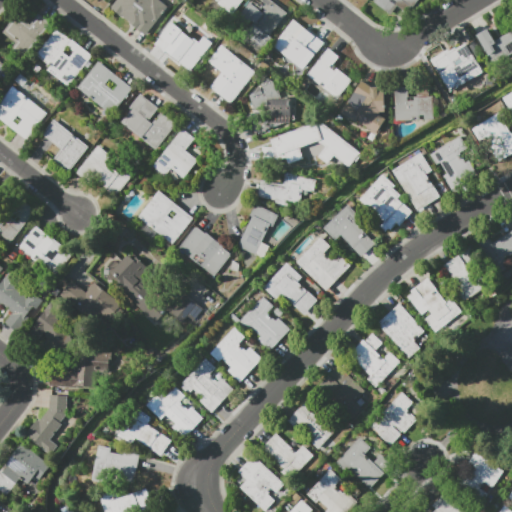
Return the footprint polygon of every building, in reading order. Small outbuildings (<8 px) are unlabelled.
[(111,8),(117,0),(161,0),(169,6),(146,35),(111,8)] [(243,0),(233,14),(231,12),(218,3),(221,0),(243,0)] [(262,14),(249,4),(252,0),(272,0),(287,12),(263,43),(250,32),(255,27),(253,26),(262,14)] [(373,0),(417,0),(406,15),(396,7),(391,15),(373,1),(373,0)] [(22,60),(10,50),(16,43),(2,33),(17,15),(30,25),(39,14),(51,24),(22,60)] [(166,52),(155,44),(174,21),(209,49),(191,71),(173,56),(178,50),(172,45),(166,52)] [(511,25),(511,52),(494,64),(476,36),(488,29),(495,41),(509,32),(507,29),(511,25)] [(313,34),(324,43),(303,70),(273,46),(288,27),(307,42),(313,34)] [(68,87),(47,70),(50,66),(36,55),(57,29),(72,40),(72,39),(93,56),(68,87)] [(466,43),(483,71),(450,91),(431,59),(448,49),(450,52),(466,43)] [(256,73),(232,104),(211,88),(223,72),(209,62),(222,45),(231,53),(256,73)] [(328,49),(338,57),(332,65),(352,80),(336,99),(307,75),(328,49)] [(0,60),(8,67),(0,77),(0,60)] [(112,114),(78,87),(99,61),(133,88),(112,114)] [(257,134),(253,123),(266,117),(263,108),(256,111),(249,91),(260,87),(258,82),(269,78),(274,82),(277,92),(279,91),(286,109),(288,108),(291,120),(288,122),(288,123),(274,128),(257,134)] [(362,81),(373,88),(378,87),(379,90),(384,89),(386,112),(380,113),(379,115),(386,120),(378,132),(358,119),(356,123),(341,113),(362,81)] [(394,87),(407,86),(408,97),(416,96),(416,84),(428,84),(428,96),(432,96),(433,119),(395,121),(394,87)] [(48,114),(27,140),(0,118),(0,102),(13,86),(48,114)] [(511,113),(503,98),(511,92),(511,113)] [(162,112),(177,124),(157,150),(122,122),(132,109),(130,108),(141,94),(159,109),(150,120),(153,123),(162,112)] [(511,133),(511,153),(497,162),(488,147),(491,145),(486,136),(478,141),(471,129),(503,110),(509,121),(504,124),(510,134),(511,133)] [(54,119),(88,147),(68,172),(53,160),(62,149),(43,134),(54,119)] [(333,154),(285,161),(282,137),(311,133),(311,128),(329,125),(333,154)] [(182,128),(195,138),(186,150),(198,160),(184,178),(171,167),(165,175),(153,166),(182,128)] [(436,164),(430,154),(460,136),(467,148),(459,152),(465,162),(469,160),(478,175),(452,191),(443,176),(446,174),(439,162),(436,164)] [(279,153),(263,156),(261,140),(277,138),(279,153)] [(134,174),(114,199),(104,191),(105,190),(89,177),(86,181),(76,173),(98,146),(111,156),(105,163),(118,173),(123,166),(134,174)] [(422,153),(433,171),(427,174),(441,197),(425,207),(409,181),(402,185),(393,170),(422,153)] [(258,197),(261,181),(283,185),(286,172),(298,174),(297,177),(316,180),(314,192),(302,190),(300,204),(258,197)] [(412,211),(399,226),(389,217),(385,222),(360,199),(382,174),(395,185),(389,191),(412,211)] [(194,218),(173,245),(138,217),(159,191),(194,218)] [(12,241),(0,231),(0,203),(7,209),(17,196),(36,211),(12,241)] [(253,216),(250,214),(256,203),(278,214),(272,226),(270,225),(261,242),(268,245),(263,257),(238,245),(253,216)] [(341,235),(335,241),(323,228),(348,205),(361,219),(356,224),(375,244),(361,256),(341,235)] [(36,226),(72,255),(55,277),(19,248),(20,246),(36,226)] [(195,228),(197,229),(197,228),(205,234),(206,233),(219,243),(223,246),(222,247),(231,255),(214,276),(179,248),(195,228)] [(511,254),(504,259),(510,268),(498,275),(479,245),(489,238),(492,243),(511,231),(511,254)] [(321,237),(330,247),(324,254),(332,262),(339,255),(351,266),(326,291),(297,262),(321,237)] [(488,285),(464,303),(455,291),(460,288),(444,266),(470,247),(478,259),(467,266),(477,280),(481,276),(488,285)] [(155,323),(126,296),(130,292),(124,287),(116,280),(118,279),(112,272),(128,255),(133,260),(135,258),(148,270),(141,278),(172,306),(184,293),(197,305),(180,324),(166,311),(155,323)] [(318,300),(304,314),(282,293),(276,299),(264,288),(287,263),(302,277),(298,282),(318,300)] [(19,333),(5,322),(13,312),(1,303),(0,304),(0,284),(9,273),(22,283),(18,288),(26,295),(30,290),(44,300),(37,309),(34,306),(27,315),(30,318),(19,333)] [(411,291),(428,278),(446,301),(451,297),(462,312),(435,333),(425,319),(432,314),(428,310),(422,315),(408,296),(412,293),(411,291)] [(60,296),(72,281),(86,293),(94,283),(122,305),(119,308),(124,312),(115,324),(102,314),(96,320),(90,315),(87,318),(60,296)] [(270,351),(258,340),(261,337),(251,328),(248,331),(239,322),(263,296),(274,306),(268,313),(276,321),(278,318),(290,330),(270,351)] [(51,303),(62,310),(56,318),(62,322),(67,336),(71,335),(76,347),(43,360),(37,346),(48,341),(46,334),(44,333),(34,347),(25,340),(51,303)] [(378,324),(400,304),(425,332),(414,341),(420,348),(409,358),(378,324)] [(239,344),(247,351),(250,347),(262,359),(241,382),(237,378),(229,371),(232,367),(223,359),(220,362),(211,354),(235,328),(245,337),(239,344)] [(400,362),(376,386),(366,377),(370,374),(349,354),(363,339),(383,359),(390,352),(400,362)] [(113,353),(112,365),(110,365),(109,371),(97,370),(96,388),(75,386),(75,388),(49,386),(50,370),(74,372),(74,367),(71,367),(72,355),(78,356),(79,350),(113,353)] [(212,413),(200,402),(203,398),(194,389),(191,393),(182,384),(206,358),(217,368),(210,375),(218,382),(222,378),(234,390),(212,413)] [(362,409),(353,420),(327,396),(335,388),(326,380),(339,366),(366,391),(355,403),(362,409)] [(146,406),(156,396),(161,401),(175,387),(185,397),(180,403),(188,411),(191,408),(203,419),(184,439),(172,428),(175,424),(166,415),(161,420),(146,406)] [(402,392),(413,402),(407,409),(417,419),(403,434),(393,424),(392,426),(401,434),(391,445),(368,424),(378,413),(381,415),(402,392)] [(57,446),(50,455),(25,435),(37,420),(39,421),(49,409),(50,395),(68,396),(66,412),(60,423),(62,424),(50,440),(57,446)] [(319,449),(310,441),(313,438),(304,429),(301,432),(288,421),(308,399),(320,411),(318,413),(326,421),(332,415),(342,424),(319,449)] [(172,440),(161,455),(136,437),(131,445),(117,435),(136,407),(153,419),(149,424),(172,440)] [(303,446),(314,456),(290,482),(278,471),(282,467),(263,449),(277,434),(297,453),(303,446)] [(359,437),(371,447),(364,454),(374,463),(378,459),(377,457),(380,454),(392,465),(384,475),(383,474),(370,488),(348,468),(346,471),(336,462),(359,437)] [(51,466),(40,480),(35,476),(28,484),(20,478),(9,493),(3,489),(1,491),(0,490),(0,471),(22,443),(51,466)] [(139,458),(134,483),(106,477),(105,481),(92,479),(99,446),(110,448),(110,453),(139,458)] [(504,473),(483,508),(454,490),(460,479),(465,482),(473,468),(469,466),(475,455),(504,473)] [(275,501),(266,511),(240,487),(247,480),(239,473),(254,456),(284,484),(276,493),(273,489),(268,494),(275,501)] [(331,469),(341,479),(335,486),(343,493),(346,491),(358,503),(349,511),(327,511),(326,511),(328,509),(319,500),(316,503),(307,494),(331,469)] [(146,489),(152,507),(135,511),(104,511),(99,496),(115,491),(117,498),(146,489)] [(434,508),(445,496),(462,511),(436,511),(437,511),(434,508)] [(290,511),(302,499),(312,509),(309,511),(290,511)] [(14,511),(0,511),(0,503),(1,501),(14,511)]
